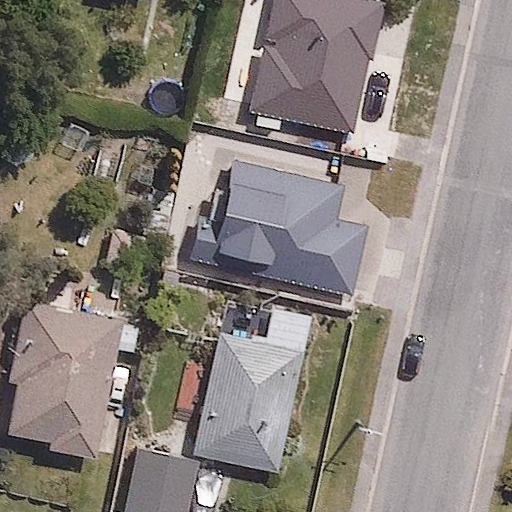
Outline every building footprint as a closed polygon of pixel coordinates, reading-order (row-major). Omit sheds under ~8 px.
[(391,113),(293,93),(284,135),(383,156),(391,113)] [(168,254),(343,294),(360,218),(327,211),(335,173),(194,140),(168,254)] [(118,310),(20,294),(8,367),(18,368),(8,430),(44,436),(42,446),(95,454),(118,310)] [(277,466),(306,306),(268,299),(264,319),(218,311),(193,451),(277,466)] [(184,511),(195,456),(120,442),(106,511),(184,511)]
